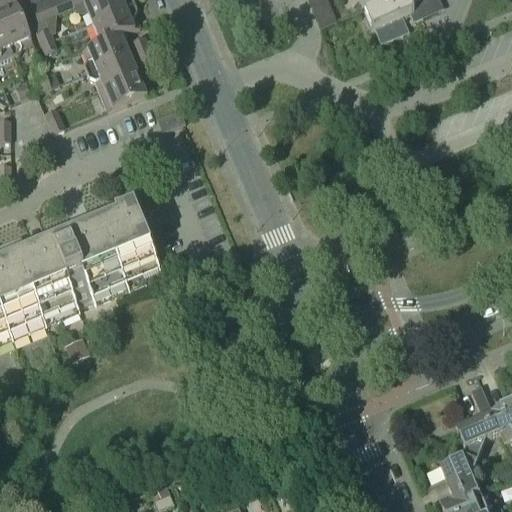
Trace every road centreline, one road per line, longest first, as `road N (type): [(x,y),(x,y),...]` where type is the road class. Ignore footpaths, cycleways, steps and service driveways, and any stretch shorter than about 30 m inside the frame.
road 1 (tertiary): [(300,294),(215,92)]
road 2 (residential): [(511,120),(404,160),(391,152),(377,114)]
road 3 (tertiary): [(511,269),(428,305),(352,304)]
road 4 (tertiary): [(364,354),(511,310)]
road 5 (tertiary): [(300,294),(274,320),(272,354),(293,380),(342,381)]
road 6 (tertiary): [(392,511),(342,381)]
